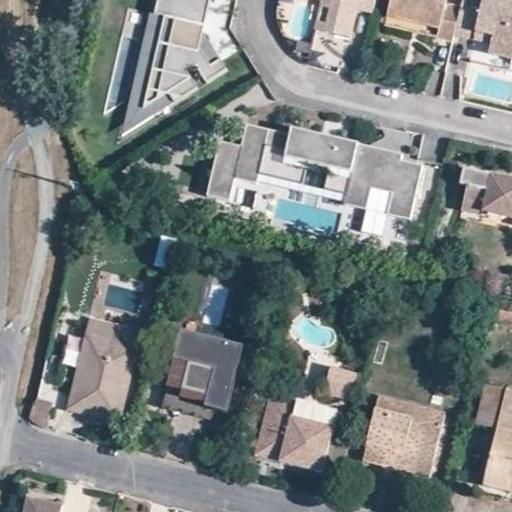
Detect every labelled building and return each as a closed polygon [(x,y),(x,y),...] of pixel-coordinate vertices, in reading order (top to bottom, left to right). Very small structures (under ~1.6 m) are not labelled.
[(153,0),(118,130),(191,89),(184,69),(193,65),(204,81),(225,70),(217,59),(207,66),(198,49),(207,0),(153,0)] [(327,0),(316,0),(310,26),(321,28),(327,0)] [(370,9),(371,0),(327,0),(321,28),(344,33),(352,4),(370,9)] [(452,30),(458,6),(442,2),(442,0),(386,0),(383,12),(437,24),(434,34),(450,38),(452,30)] [(459,0),(458,6),(452,30),(472,35),(474,27),(491,31),(489,39),(486,48),(509,54),(511,43),(511,2),(502,0),(459,0)] [(381,21),(434,34),(437,24),(383,12),(381,21)] [(474,27),(472,35),(489,39),(491,31),(474,27)] [(243,148),(222,143),(209,195),(230,200),(235,179),(259,185),(261,175),(266,176),(277,132),(249,126),(243,148)] [(294,136),(277,132),(266,176),(304,185),(309,163),(332,169),(327,190),(348,195),(359,145),(351,144),(349,150),(316,142),(318,135),(295,130),(294,136)] [(402,154),(359,145),(348,195),(346,205),(366,209),(371,188),(393,193),(388,215),(409,219),(421,166),(400,162),(402,154)] [(507,185),(508,179),(462,168),(459,181),(463,183),(457,210),(480,215),(482,210),(489,210),(503,214),(504,218),(511,219),(511,185),(511,186),(507,185)] [(500,220),(504,218),(503,214),(489,210),(482,210),(480,215),(500,220)] [(406,244),(407,220),(384,218),(383,243),(406,244)] [(91,318),(68,412),(120,424),(143,330),(91,318)] [(186,332),(168,393),(229,409),(244,347),(186,332)] [(326,365),(319,394),(346,400),(354,370),(326,365)] [(229,409),(168,393),(167,402),(226,418),(229,409)] [(266,411),(256,453),(273,457),(271,464),(325,477),(336,429),(294,419),(297,404),(272,398),(269,412),(266,411)] [(387,461),(417,469),(415,477),(414,479),(429,483),(437,452),(446,415),(380,398),(364,464),(385,470),(387,461)] [(511,416),(503,415),(499,431),(511,433),(511,416)] [(486,488),(499,431),(492,429),(479,486),(486,488)] [(511,433),(499,431),(486,488),(509,493),(511,483),(511,482),(511,433)] [(273,457),(256,453),(254,460),(271,464),(273,457)] [(387,461),(385,470),(415,477),(417,469),(387,461)] [(61,511),(62,510),(27,502),(24,511),(61,511)]
